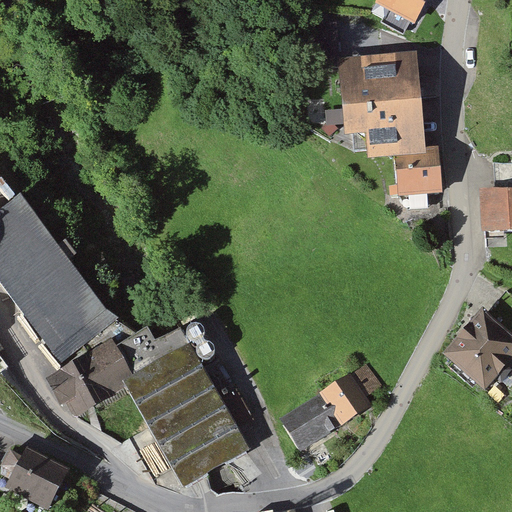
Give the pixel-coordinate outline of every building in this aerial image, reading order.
[(381,0),(378,7),(416,28),(431,0),(381,0)] [(319,54),(341,51),(337,19),(315,22),(319,54)] [(413,64),(347,68),(353,158),(419,154),(413,64)] [(441,194),(438,155),(401,157),(403,196),(441,194)] [(511,194),(483,196),(484,239),(511,237),(511,194)] [(20,201),(0,216),(0,280),(63,366),(93,342),(101,353),(51,383),(63,410),(69,406),(78,423),(129,393),(187,491),(252,452),(241,430),(256,423),(198,325),(158,347),(150,335),(142,339),(113,325),(20,201)] [(0,335),(9,329),(0,317),(0,335)] [(511,338),(487,318),(448,363),(486,395),(511,365),(511,338)] [(372,367),(326,395),(346,429),(376,412),(369,401),(386,391),(372,367)] [(346,429),(326,395),(284,420),(304,454),(346,429)] [(50,511),(70,473),(30,452),(25,462),(13,456),(4,473),(15,479),(9,491),(49,511),(50,511)]
